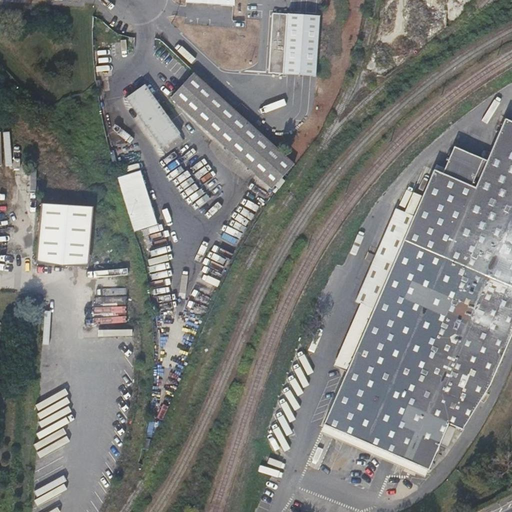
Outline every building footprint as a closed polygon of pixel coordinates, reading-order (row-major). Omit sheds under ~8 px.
[(18,10),(8,9),(8,17),(18,18),(18,10)] [(265,72),(312,75),(315,15),(268,12),(265,72)] [(93,42),(111,41),(110,33),(93,35),(93,42)] [(291,163),(191,72),(168,97),(268,188),(291,163)] [(142,84),(124,97),(159,146),(177,133),(142,84)] [(343,369),(319,422),(426,468),(445,422),(459,428),(487,384),(511,325),(511,122),(502,118),(480,169),(447,155),(442,166),(440,172),(432,169),(431,168),(420,195),(411,191),(402,211),(393,207),(353,299),(363,304),(370,307),(343,369)] [(111,152),(115,168),(120,167),(115,151),(111,152)] [(440,172),(442,166),(435,163),(432,169),(440,172)] [(117,178),(133,232),(156,226),(141,171),(117,178)] [(258,207),(245,197),(242,201),(254,211),(258,207)] [(41,205),(36,265),(86,269),(91,209),(41,205)] [(370,307),(363,304),(336,367),(343,369),(370,307)]
